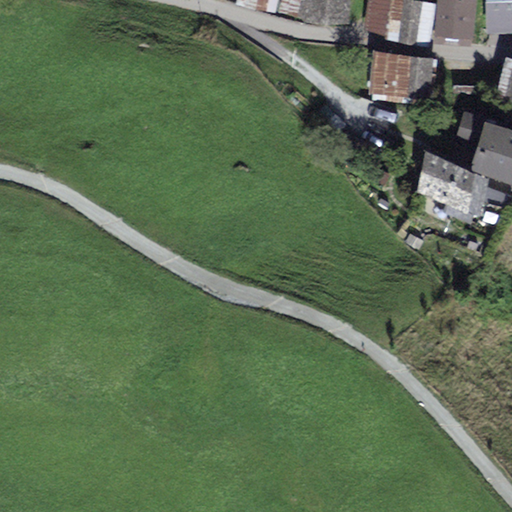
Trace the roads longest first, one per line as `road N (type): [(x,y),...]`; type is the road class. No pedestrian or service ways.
road 1 (track): [(0,170),(68,194),(193,274),(308,312),(363,342),(511,493)]
road 2 (residential): [(188,0),(383,43),(511,59)]
